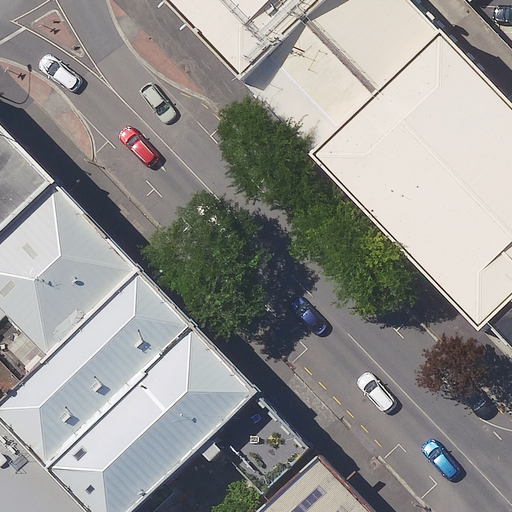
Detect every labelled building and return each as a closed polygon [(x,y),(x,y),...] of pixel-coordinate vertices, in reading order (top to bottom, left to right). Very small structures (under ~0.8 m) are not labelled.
[(183,0),(477,308),(485,300),(511,327),(511,82),(440,8),(434,14),(420,0),(183,0)] [(511,12),(494,30),(511,49),(511,12)] [(0,258),(71,190),(0,117),(0,258)] [(156,279),(71,190),(0,258),(0,353),(25,381),(0,404),(0,405),(98,511),(132,511),(258,392),(156,279)] [(0,511),(98,511),(63,473),(6,413),(0,405),(0,511)] [(359,511),(325,476),(281,511),(359,511)]
